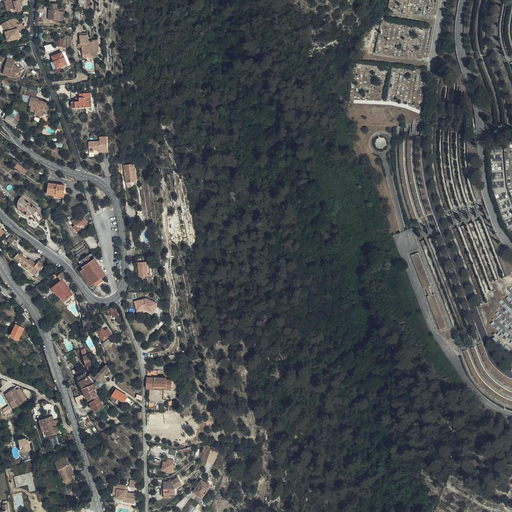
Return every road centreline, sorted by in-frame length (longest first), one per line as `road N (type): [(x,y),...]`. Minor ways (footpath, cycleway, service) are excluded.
road 1 (tertiary): [(99,511),(41,323),(0,266)]
road 2 (residential): [(147,511),(144,382),(117,297)]
road 3 (residential): [(33,0),(34,51),(82,174)]
road 4 (tertiary): [(0,214),(92,298),(117,297)]
road 5 (tertiary): [(117,297),(125,282),(118,211),(105,186),(82,174)]
road 6 (residential): [(82,174),(117,297)]
